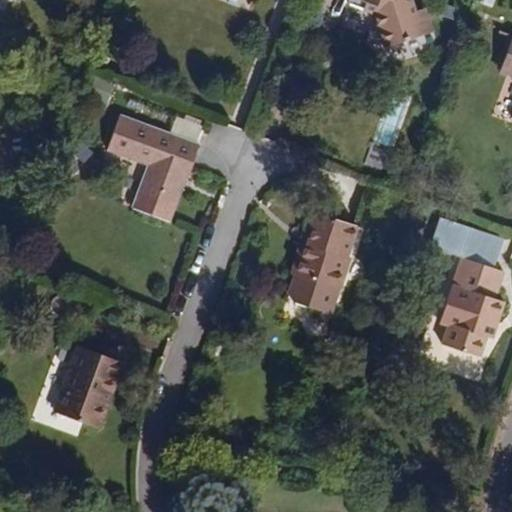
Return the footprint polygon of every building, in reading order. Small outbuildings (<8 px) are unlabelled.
[(365,9),(368,0),(367,0),(349,0),(349,3),(365,9)] [(410,0),(367,0),(368,0),(365,9),(376,13),(387,47),(422,36),(414,11),(410,0)] [(435,32),(427,7),(414,11),(422,36),(435,32)] [(511,42),(502,68),(511,71),(511,42)] [(200,146),(119,116),(107,148),(149,164),(133,207),(169,220),(180,190),(176,189),(181,177),(187,179),(200,146)] [(340,289),(350,258),(345,256),(354,227),(312,213),(306,230),(312,233),(308,245),(302,244),(292,274),(296,275),(290,295),(295,303),(331,314),(339,289),(340,289)] [(308,245),(312,233),(306,230),(302,244),(308,245)] [(490,338),(503,300),(494,297),(502,271),(462,257),(453,285),(466,289),(454,326),(448,325),(441,344),(478,357),(485,337),(490,338)] [(102,390),(113,359),(80,348),(56,413),(98,428),(111,393),(102,390)] [(111,393),(122,363),(113,359),(102,390),(111,393)]
